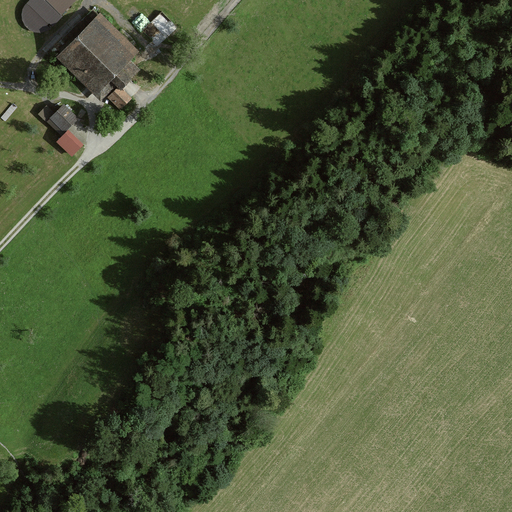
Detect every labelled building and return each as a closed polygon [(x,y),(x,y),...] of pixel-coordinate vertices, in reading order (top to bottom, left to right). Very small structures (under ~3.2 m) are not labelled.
[(77,0),(45,0),(61,16),(77,0)] [(132,64),(141,56),(101,16),(58,59),(97,99),(114,82),(123,92),(141,74),(132,64)] [(119,112),(130,103),(119,90),(108,99),(119,112)] [(38,112),(46,120),(55,111),(47,103),(38,112)] [(63,136),(78,120),(64,106),(49,123),(63,136)] [(68,132),(57,144),(72,158),(84,146),(68,132)]
